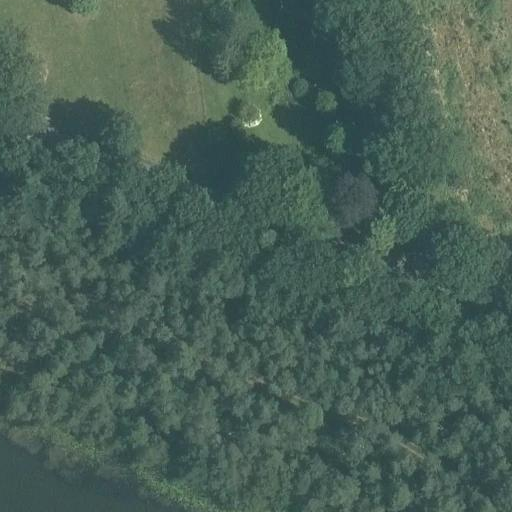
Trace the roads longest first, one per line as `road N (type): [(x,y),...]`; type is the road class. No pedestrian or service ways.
road 1 (unclassified): [(449,286),(0,117)]
road 2 (unclassified): [(449,286),(367,0)]
